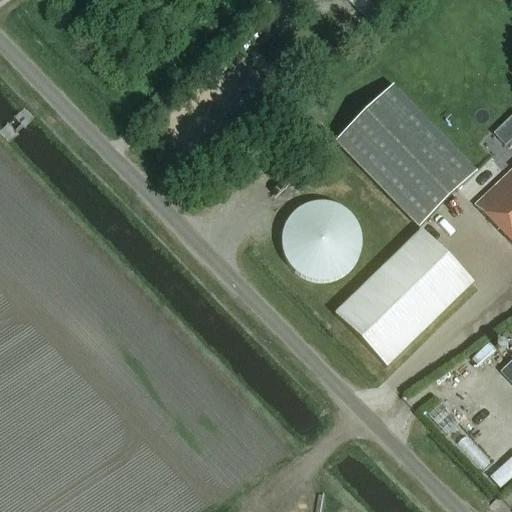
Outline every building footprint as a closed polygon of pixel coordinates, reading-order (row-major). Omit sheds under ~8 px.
[(342,0),(366,24),(377,13),(389,1),(390,0),(342,0)] [(249,37),(239,48),(246,54),(255,43),(249,37)] [(297,64),(305,77),(336,58),(328,45),(297,64)] [(392,89),(333,146),(417,232),(476,175),(392,89)] [(511,141),(501,130),(493,138),(504,150),(511,143),(511,142),(511,141)] [(511,173),(475,210),(511,246),(511,173)] [(300,200),(283,270),(348,286),(365,215),(300,200)] [(421,233),(332,316),(383,369),(471,286),(421,233)] [(511,329),(501,339),(511,351),(511,329)] [(511,363),(501,374),(511,386),(511,363)] [(450,438),(462,424),(436,402),(424,415),(450,438)]
